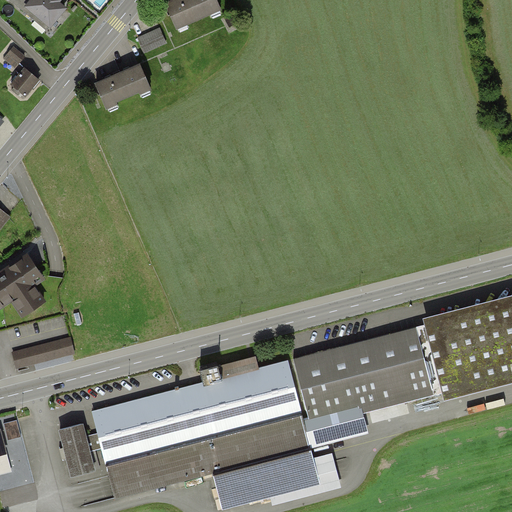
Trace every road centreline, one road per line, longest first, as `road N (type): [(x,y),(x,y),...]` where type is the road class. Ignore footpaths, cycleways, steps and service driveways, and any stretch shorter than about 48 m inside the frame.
road 1 (primary): [(0,398),(511,265)]
road 2 (residential): [(0,164),(137,0)]
